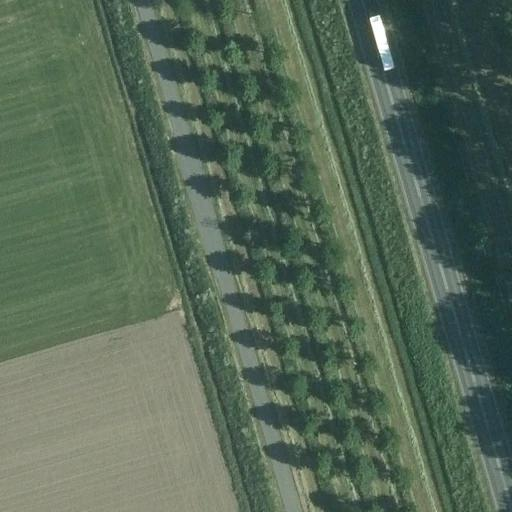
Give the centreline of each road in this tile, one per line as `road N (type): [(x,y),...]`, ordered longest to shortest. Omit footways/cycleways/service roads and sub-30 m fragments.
road 1 (unclassified): [(293,511),(140,0)]
road 2 (trunk): [(511,500),(365,0)]
